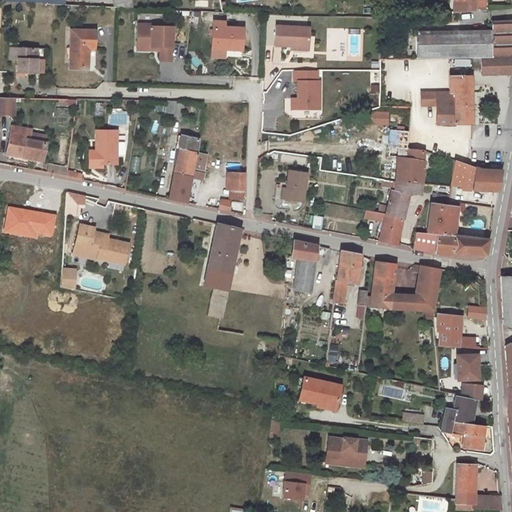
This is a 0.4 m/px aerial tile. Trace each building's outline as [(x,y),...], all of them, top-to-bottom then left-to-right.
[(132,8),(130,0),(112,0),(114,7),(132,8)] [(454,0),(455,0),(468,1),(468,10),(483,8),(484,0),(454,0)] [(468,1),(455,0),(454,10),(468,10),(468,1)] [(511,54),(511,20),(491,19),(491,29),(492,56),(474,56),(474,67),(480,67),(480,73),(510,73),(511,54)] [(152,24),(138,24),(138,43),(152,43),(152,47),(161,47),(161,50),(161,60),(172,60),(173,26),(152,26),(152,24)] [(215,25),(213,25),(212,44),(225,45),(225,47),(242,48),(243,27),(223,25),(215,25)] [(310,27),(276,26),(275,45),(291,46),(309,47),(310,27)] [(94,29),(71,30),(72,67),(90,67),(90,48),(95,48),(94,29)] [(491,29),(448,31),(448,57),(465,57),(474,56),(492,56),(491,29)] [(416,32),(417,58),(448,57),(448,31),(416,32)] [(37,49),(17,49),(17,60),(17,73),(36,74),(37,49)] [(318,70),(294,70),(294,80),(299,80),(299,97),(292,97),(291,108),(320,109),(319,80),(318,80),(318,70)] [(448,80),(436,80),(436,122),(471,123),(470,73),(448,74),(448,80)] [(370,94),(380,94),(381,85),(370,85),(370,94)] [(0,98),(0,115),(13,115),(14,98),(0,98)] [(171,101),(163,101),(161,111),(169,112),(171,101)] [(169,112),(168,116),(176,118),(179,103),(171,101),(169,112)] [(388,126),(388,114),(371,114),(371,126),(388,126)] [(31,131),(14,128),(8,156),(42,164),(46,146),(47,139),(30,136),(31,131)] [(116,129),(95,129),(94,149),(97,149),(98,163),(117,163),(116,129)] [(393,157),(392,180),(396,181),(396,180),(398,150),(398,147),(405,148),(408,131),(391,129),(389,156),(393,157)] [(192,178),(193,169),(195,163),(205,164),(206,155),(197,153),(199,139),(183,135),(181,140),(183,140),(175,173),(192,178)] [(424,152),(425,152),(425,151),(405,148),(398,147),(398,150),(396,180),(420,182),(424,152)] [(94,149),(88,149),(89,166),(102,166),(102,163),(98,163),(97,149),(94,149)] [(477,167),(454,159),(451,183),(471,185),(471,189),(497,190),(501,169),(487,168),(480,168),(477,167)] [(66,175),(67,167),(49,165),(47,173),(66,175)] [(282,198),(304,200),(307,170),(289,168),(287,186),(283,186),(282,198)] [(169,198),(187,202),(192,178),(175,173),(169,198)] [(244,197),(245,174),(231,174),(229,196),(244,197)] [(420,182),(396,180),(396,181),(396,191),(391,191),(390,197),(387,197),(386,202),(389,202),(388,208),(375,205),(374,212),(386,215),(403,216),(410,192),(419,193),(420,182)] [(66,214),(83,215),(84,193),(67,193),(66,214)] [(465,201),(449,198),(449,203),(431,202),(426,232),(453,235),(456,208),(464,209),(465,201)] [(219,209),(228,211),(230,201),(221,199),(219,209)] [(55,216),(9,208),(5,232),(35,238),(36,233),(52,235),(55,216)] [(397,245),(403,216),(386,215),(374,212),(372,220),(384,222),(378,242),(381,243),(397,245)] [(322,229),(323,216),(314,215),(312,228),(322,229)] [(221,318),(240,228),(231,226),(217,223),(205,285),(212,287),(207,315),(221,318)] [(79,226),(74,255),(100,260),(100,259),(124,264),(128,244),(112,241),(112,243),(108,243),(109,236),(88,232),(89,228),(79,226)] [(453,235),(426,232),(424,232),(415,231),(411,247),(451,255),(468,255),(485,255),(488,239),(453,235)] [(317,245),(294,240),(291,256),(298,258),(295,280),(289,279),(288,288),(311,291),(317,245)] [(360,254),(341,250),(339,269),(337,280),(336,280),(334,302),(345,303),(348,282),(356,283),(360,254)] [(395,263),(376,261),(371,305),(396,308),(401,308),(402,293),(392,293),(395,263)] [(414,264),(414,265),(412,271),(425,275),(421,294),(416,294),(414,309),(426,309),(427,319),(433,320),(433,309),(441,269),(414,264)] [(60,287),(72,290),(74,271),(61,270),(60,287)] [(511,277),(500,277),(503,323),(509,326),(511,325),(511,277)] [(416,294),(402,293),(401,308),(414,309),(416,294)] [(486,318),(485,307),(468,306),(467,316),(486,318)] [(439,331),(439,343),(481,348),(482,335),(459,332),(460,316),(437,313),(436,315),(438,331),(439,331)] [(475,354),(454,356),(457,380),(475,378),(473,365),(476,364),(475,354)] [(340,385),(303,377),(299,400),(317,404),(317,407),(335,410),(340,385)] [(465,383),(464,395),(480,399),(481,385),(465,383)] [(453,409),(452,419),(471,422),(474,400),(455,396),(453,409)] [(445,408),(444,417),(452,419),(453,409),(445,408)] [(281,410),(273,409),(272,419),(280,421),(281,410)] [(402,412),(401,422),(420,424),(421,415),(402,412)] [(441,417),(440,431),(450,433),(452,419),(444,417),(441,417)] [(471,422),(452,419),(450,433),(462,436),(461,446),(480,450),(483,425),(471,422)] [(360,440),(342,437),(341,439),(328,438),(326,457),(345,459),(344,464),(357,466),(360,440)] [(500,509),(499,497),(474,496),(475,464),(457,463),(455,508),(473,509),(474,507),(500,509)] [(308,495),(311,475),(283,471),(279,497),(301,500),(302,494),(308,495)] [(432,484),(432,471),(421,471),(421,484),(432,484)]
